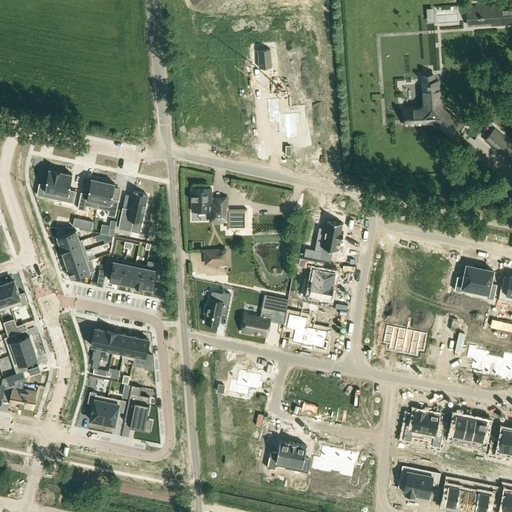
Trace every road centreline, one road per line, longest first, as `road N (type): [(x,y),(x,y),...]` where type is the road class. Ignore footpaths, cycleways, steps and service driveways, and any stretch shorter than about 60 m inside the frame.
road 1 (residential): [(47,435),(151,455),(165,451),(170,437),(156,323),(44,296)]
road 2 (unclassified): [(374,197),(167,154)]
road 3 (residential): [(183,335),(167,154)]
road 4 (residential): [(189,511),(196,479),(183,335)]
road 5 (unclassified): [(167,154),(136,155),(12,128)]
road 6 (residential): [(167,154),(155,0)]
road 7 (residential): [(368,222),(348,369)]
road 8 (residential): [(368,222),(511,253)]
road 9 (residential): [(47,435),(65,367),(44,296)]
road 10 (unclassified): [(511,226),(374,197)]
road 11 (residential): [(30,260),(4,186),(12,128)]
road 12 (residential): [(392,377),(511,402)]
